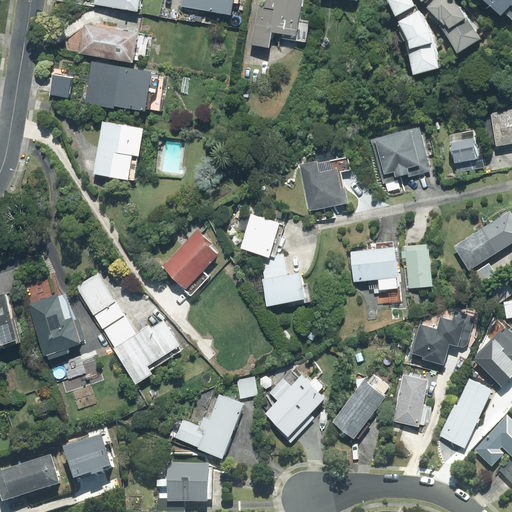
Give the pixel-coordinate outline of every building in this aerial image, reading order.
[(91,0),(91,2),(104,4),(146,8),(146,0),(91,0)] [(242,0),(187,0),(187,8),(241,13),(242,0)] [(269,0),(269,4),(262,4),(260,44),(280,45),(280,33),(308,35),(309,0),(269,0)] [(420,0),(395,0),(403,13),(422,3),(420,0)] [(460,0),(437,0),(433,5),(450,23),(467,49),(488,35),(472,12),(470,9),(460,0)] [(511,0),(476,0),(496,19),(508,7),(511,11),(511,0)] [(399,26),(415,52),(423,73),(446,65),(438,44),(420,13),(399,26)] [(147,29),(88,23),(85,54),(144,60),(147,29)] [(161,67),(94,61),(90,101),(158,107),(161,67)] [(79,73),(56,72),(55,95),(78,96),(79,73)] [(511,104),(494,107),(499,143),(511,141),(511,104)] [(142,149),(150,150),(152,121),(108,118),(104,171),(140,173),(142,149)] [(421,163),(424,174),(437,170),(425,124),(382,135),(391,170),(400,167),(402,174),(417,170),(415,165),(421,163)] [(481,126),(453,133),(463,173),(491,166),(481,126)] [(323,157),(302,162),(312,208),(357,198),(354,184),(351,184),(346,162),(325,167),(323,157)] [(511,208),(461,244),(477,267),(511,243),(511,208)] [(288,216),(254,209),(245,246),(279,254),(288,216)] [(204,224),(167,265),(192,287),(229,247),(204,224)] [(377,242),(378,246),(356,248),(360,279),(385,276),(386,286),(405,284),(404,274),(406,274),(403,243),(398,243),(397,240),(377,242)] [(434,240),(406,245),(412,286),(441,282),(434,240)] [(307,266),(267,276),(273,302),(313,293),(307,266)] [(163,371),(158,363),(190,343),(174,317),(160,326),(156,320),(137,332),(101,274),(81,286),(142,383),(163,371)] [(12,287),(0,291),(0,340),(1,342),(28,332),(12,287)] [(66,291),(35,302),(54,357),(77,349),(75,343),(89,338),(80,313),(74,315),(66,291)] [(511,298),(503,300),(505,315),(511,314),(511,298)] [(377,302),(366,302),(366,323),(377,323),(377,302)] [(422,321),(416,355),(453,361),(456,343),(472,345),(478,310),(452,306),(449,326),(422,321)] [(503,358),(494,361),(499,376),(508,374),(503,358)] [(436,375),(405,370),(397,420),(428,425),(436,375)] [(291,374),(271,391),(281,399),(270,410),(279,418),(274,424),(295,441),(319,416),(315,413),(332,394),(326,387),(331,383),(321,372),(315,378),(309,371),(297,381),(291,374)] [(473,372),(443,433),(470,446),(500,385),(473,372)] [(390,390),(394,385),(378,374),(375,379),(370,375),(339,419),(365,437),(376,421),(373,419),(392,392),(390,390)] [(239,380),(243,396),(262,391),(258,375),(239,380)] [(250,400),(223,392),(215,416),(208,414),(204,425),(186,419),(180,437),(232,454),(250,400)] [(498,466),(511,479),(511,413),(477,450),(495,468),(498,466)] [(59,453),(0,472),(0,473),(9,501),(69,482),(59,453)] [(173,462),(172,479),(160,479),(160,487),(172,487),(172,501),(215,502),(216,463),(173,462)]
